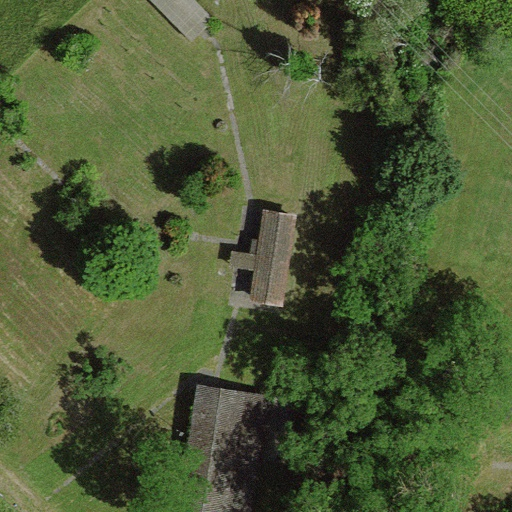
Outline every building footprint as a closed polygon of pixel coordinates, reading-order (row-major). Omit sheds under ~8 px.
[(212,18),(193,0),(152,0),(191,39),(202,28),(212,18)] [(297,214),(268,210),(256,298),(284,302),(297,214)] [(511,365),(504,365),(500,392),(511,393),(511,365)] [(251,511),(267,397),(202,388),(184,511),(251,511)] [(339,511),(348,459),(317,454),(308,511),(339,511)]
